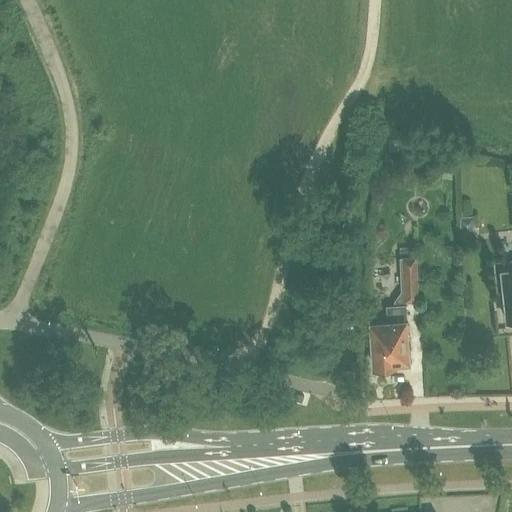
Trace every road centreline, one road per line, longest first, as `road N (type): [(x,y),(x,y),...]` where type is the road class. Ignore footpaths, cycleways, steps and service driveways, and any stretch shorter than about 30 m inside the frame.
road 1 (track): [(20,326),(72,143),(60,78),(26,0)]
road 2 (unclassified): [(20,326),(259,370),(325,390)]
road 3 (primary): [(69,511),(361,452)]
road 4 (primary): [(262,448),(137,436),(48,443)]
road 5 (primary): [(262,448),(57,471)]
road 6 (primary): [(361,452),(484,445)]
